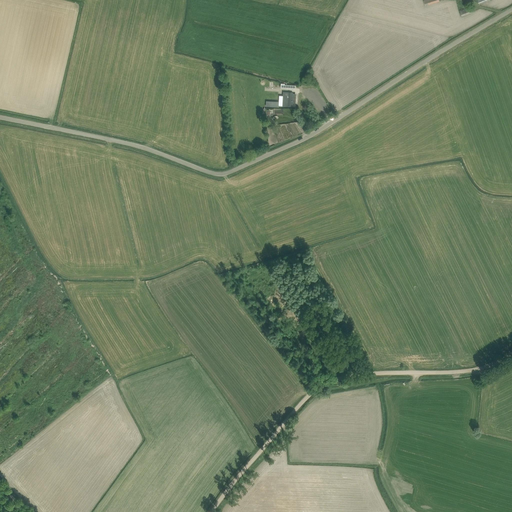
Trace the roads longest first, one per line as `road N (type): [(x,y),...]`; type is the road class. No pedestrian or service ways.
road 1 (unclassified): [(0,118),(227,172),(307,137),(511,8)]
road 2 (track): [(212,511),(320,384),(375,371),(483,367),(511,351)]
